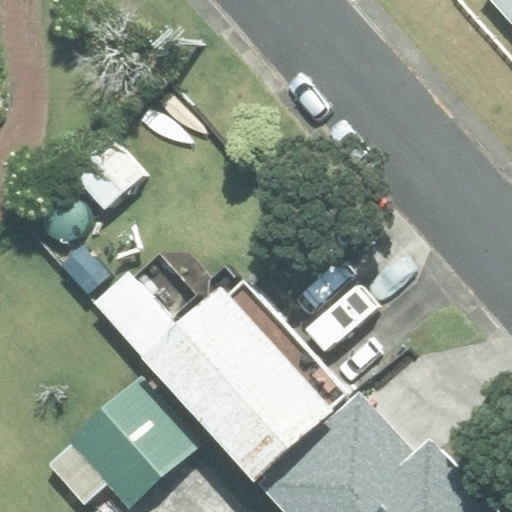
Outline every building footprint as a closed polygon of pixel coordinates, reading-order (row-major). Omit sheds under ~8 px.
[(511,0),(495,0),(511,19),(511,0)] [(81,177),(113,214),(152,181),(120,143),(81,177)] [(66,270),(81,288),(93,276),(78,259),(66,270)] [(319,511),(376,460),(347,429),(355,420),(241,298),(196,340),(137,278),(105,310),(278,494),(289,484),(316,511),(319,511)] [(151,381),(55,468),(93,510),(116,489),(136,511),(142,511),(212,447),(151,381)] [(433,511),(403,480),(400,484),(376,460),(319,511),(433,511)]
